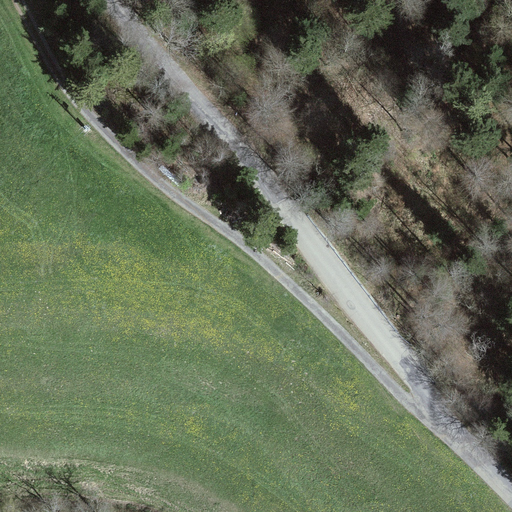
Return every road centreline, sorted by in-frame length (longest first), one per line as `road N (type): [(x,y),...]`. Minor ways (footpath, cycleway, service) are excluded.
road 1 (unclassified): [(114,0),(455,429),(511,489)]
road 2 (track): [(17,0),(64,83),(134,160),(272,265),(411,405),(455,429)]
